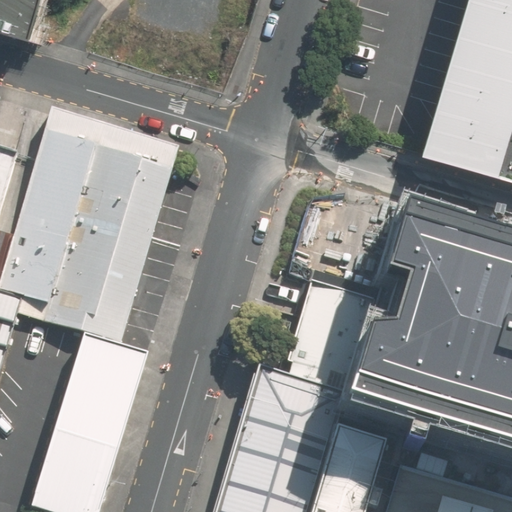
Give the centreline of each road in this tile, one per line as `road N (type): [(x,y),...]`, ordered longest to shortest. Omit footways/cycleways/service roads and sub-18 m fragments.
road 1 (residential): [(153,511),(264,139)]
road 2 (residential): [(264,139),(0,61)]
road 3 (residential): [(511,213),(264,139)]
road 4 (residential): [(264,139),(305,0)]
